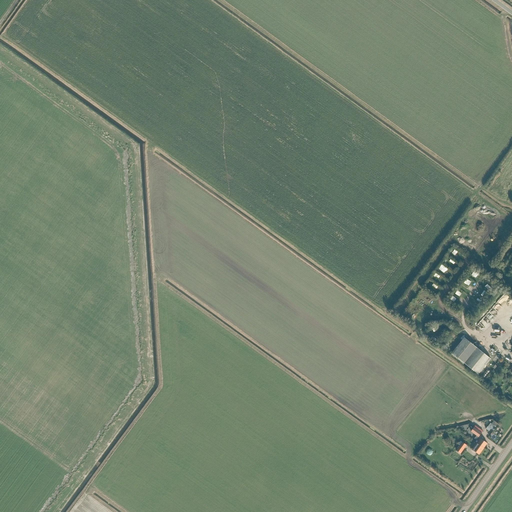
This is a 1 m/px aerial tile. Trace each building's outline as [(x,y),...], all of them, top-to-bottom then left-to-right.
[(464,338),(451,355),(463,365),(464,363),(478,375),(491,359),(464,338)] [(490,423),(487,427),(493,431),(498,424),(493,421),(491,424),(490,423)] [(474,427),(471,432),(479,437),(482,433),(474,427)] [(477,436),(475,439),(478,441),(477,443),(484,448),(487,444),(480,439),(477,436)] [(459,446),(457,450),(461,453),(463,450),(466,445),(467,445),(463,442),(462,442),(459,446)] [(484,448),(477,443),(472,450),(478,454),(480,452),(481,453),(484,448)]
